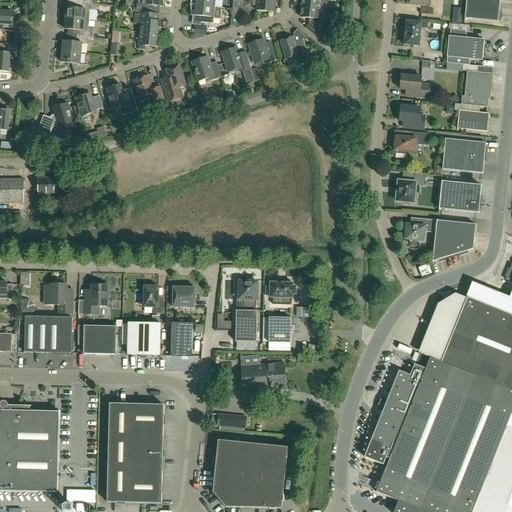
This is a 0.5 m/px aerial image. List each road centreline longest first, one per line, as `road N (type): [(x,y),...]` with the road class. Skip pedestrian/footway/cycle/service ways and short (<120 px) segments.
road 1 (unclassified): [(0,163),(91,154),(352,72)]
road 2 (residential): [(202,381),(215,270),(0,265)]
road 3 (residential): [(413,292),(381,223),(377,181),(390,0)]
road 4 (residential): [(375,342),(359,327),(352,72)]
road 5 (unclassified): [(413,292),(472,272),(496,244),(511,89)]
road 6 (unclassified): [(0,377),(202,381)]
road 7 (unclassified): [(339,511),(345,419),(375,342)]
road 8 (residential): [(37,84),(86,79),(166,54),(174,44)]
road 9 (residential): [(174,44),(285,17),(287,0)]
road 10 (unclassified): [(202,381),(191,511)]
